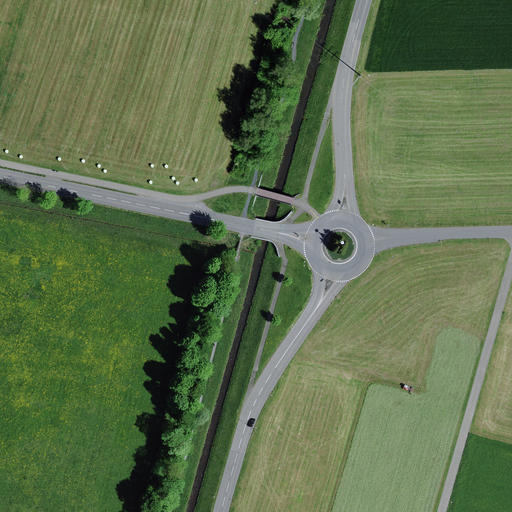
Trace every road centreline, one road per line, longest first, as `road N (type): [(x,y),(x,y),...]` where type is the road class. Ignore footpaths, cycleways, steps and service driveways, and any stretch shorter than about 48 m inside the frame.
road 1 (tertiary): [(0,175),(315,243)]
road 2 (tertiary): [(335,272),(247,418),(221,511)]
road 3 (residential): [(441,511),(511,259)]
road 4 (tertiary): [(364,0),(342,88),(344,222)]
road 5 (unclassified): [(365,241),(511,232)]
